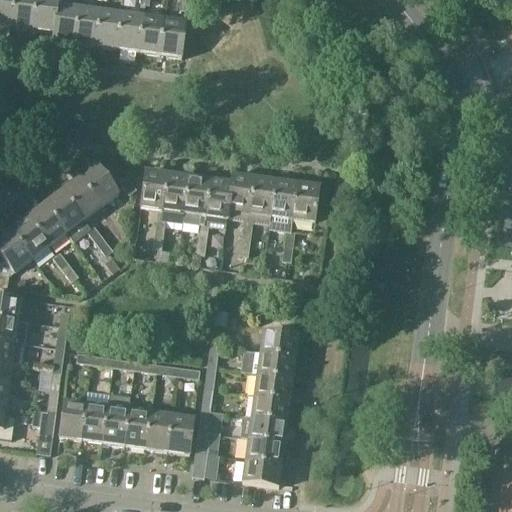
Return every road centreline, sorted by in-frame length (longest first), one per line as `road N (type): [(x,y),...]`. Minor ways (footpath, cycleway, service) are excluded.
road 1 (tertiary): [(404,511),(457,114),(444,66),(394,0)]
road 2 (residential): [(156,511),(20,493),(0,509)]
